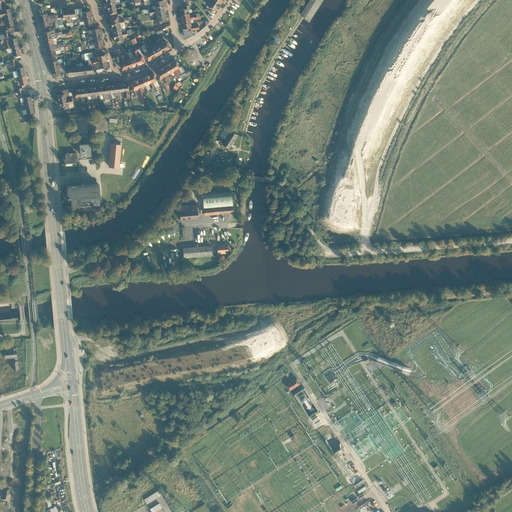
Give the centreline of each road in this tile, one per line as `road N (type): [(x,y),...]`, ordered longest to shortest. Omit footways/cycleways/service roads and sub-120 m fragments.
road 1 (primary): [(447,0),(380,108),(330,274),(300,324),(258,350),(71,386)]
road 2 (track): [(511,240),(336,252),(315,238),(269,179)]
road 3 (secondary): [(41,84),(67,348)]
road 4 (secondary): [(71,386),(85,511)]
road 5 (residential): [(30,511),(38,392)]
